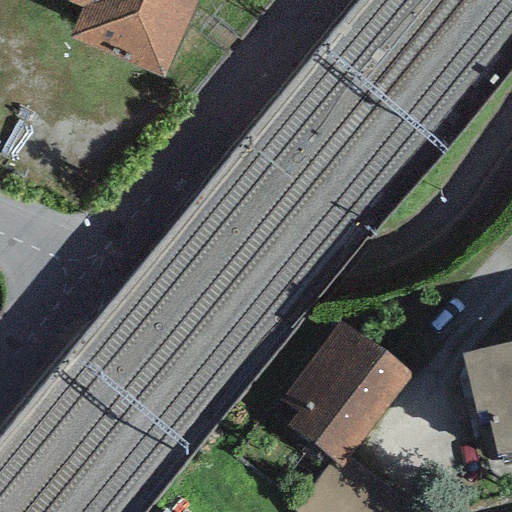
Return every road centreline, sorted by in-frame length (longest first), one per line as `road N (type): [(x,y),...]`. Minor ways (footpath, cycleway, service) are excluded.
road 1 (residential): [(511,136),(441,228),(369,266),(147,282),(84,270)]
road 2 (residential): [(84,270),(314,0)]
road 3 (residential): [(0,368),(84,270)]
